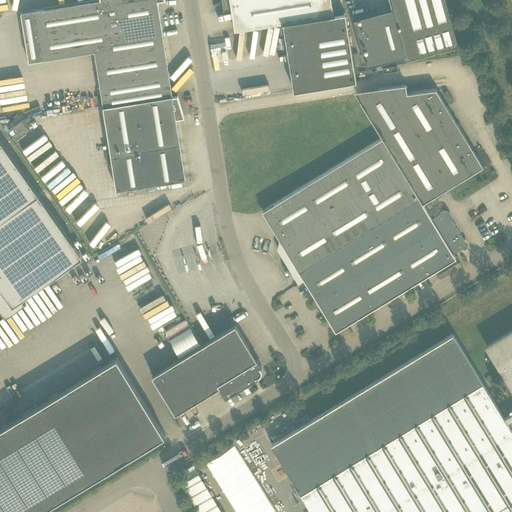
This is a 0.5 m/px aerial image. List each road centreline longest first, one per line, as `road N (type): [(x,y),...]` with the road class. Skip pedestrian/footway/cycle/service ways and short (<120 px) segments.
road 1 (unclassified): [(304,375),(245,279),(228,235),(190,0)]
road 2 (unclassified): [(304,375),(511,248)]
road 3 (unclassified): [(149,469),(304,375)]
